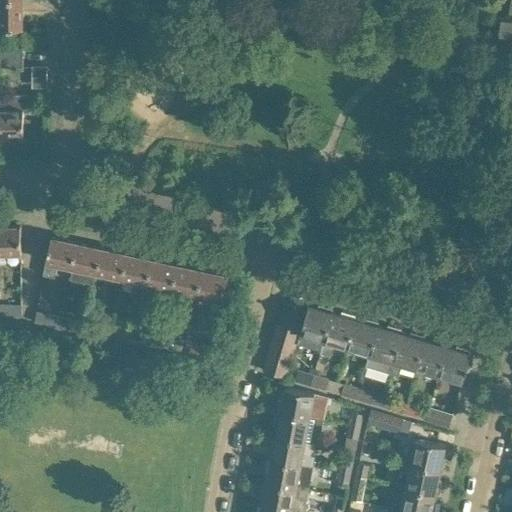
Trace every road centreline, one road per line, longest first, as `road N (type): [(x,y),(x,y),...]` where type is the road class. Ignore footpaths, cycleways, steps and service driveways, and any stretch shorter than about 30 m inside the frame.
road 1 (residential): [(219,511),(274,242)]
road 2 (residential): [(511,315),(274,242)]
road 3 (residential): [(274,242),(71,188)]
road 4 (residential): [(71,188),(79,127),(76,0)]
road 5 (residential): [(481,511),(511,358)]
